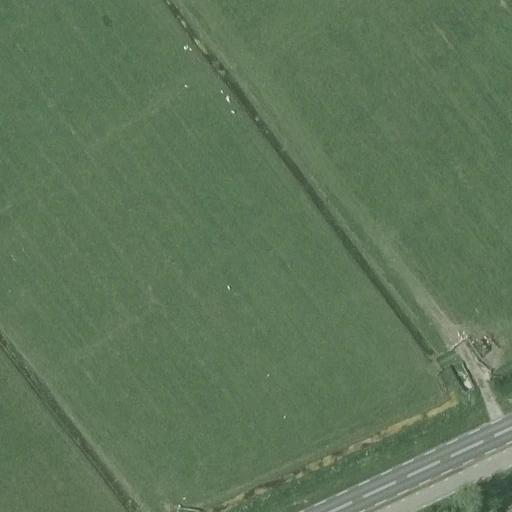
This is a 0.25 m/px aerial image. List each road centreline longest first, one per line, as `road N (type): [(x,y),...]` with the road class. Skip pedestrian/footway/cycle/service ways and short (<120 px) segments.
road 1 (primary): [(329,511),(511,427)]
road 2 (unclassified): [(399,511),(511,458)]
